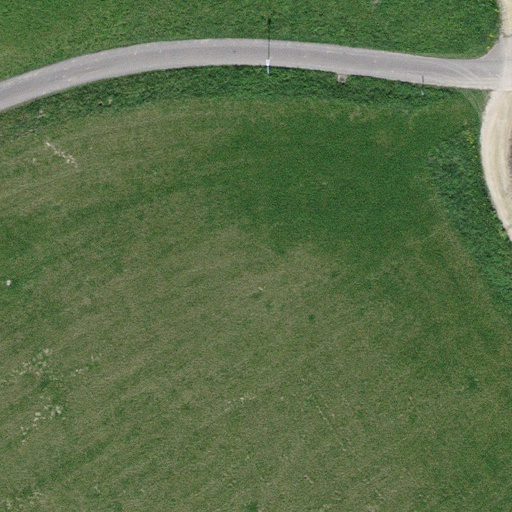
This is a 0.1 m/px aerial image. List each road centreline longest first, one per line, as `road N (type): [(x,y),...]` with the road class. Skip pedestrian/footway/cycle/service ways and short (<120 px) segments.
road 1 (unclassified): [(511,73),(255,49),(193,51),(80,68),(0,96)]
road 2 (track): [(511,216),(497,159),(499,113),(511,82)]
